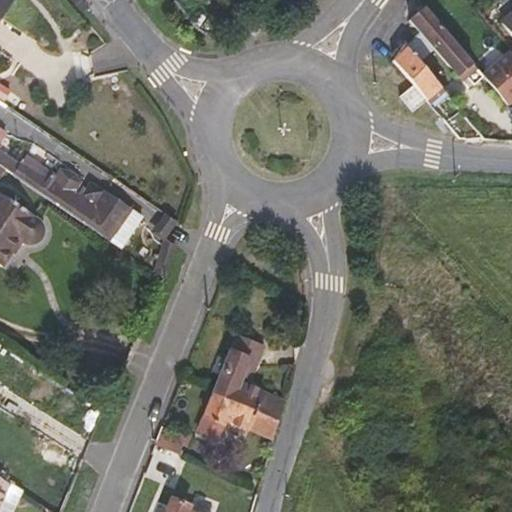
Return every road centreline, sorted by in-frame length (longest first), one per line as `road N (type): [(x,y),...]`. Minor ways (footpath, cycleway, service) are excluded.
road 1 (unclassified): [(267,511),(332,282),(312,196)]
road 2 (residential): [(111,511),(218,232)]
road 3 (tertiary): [(353,142),(511,159)]
road 4 (tertiary): [(224,102),(166,70),(109,0)]
